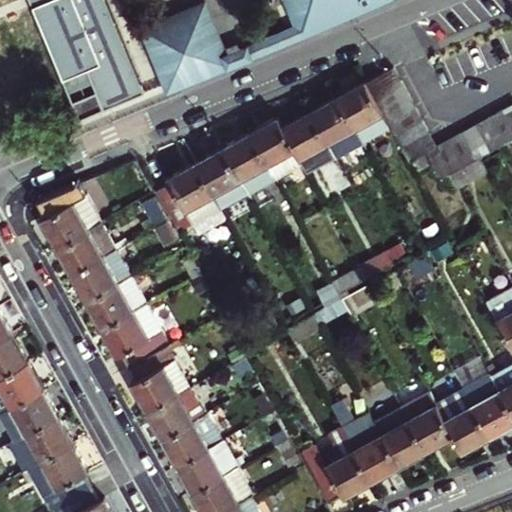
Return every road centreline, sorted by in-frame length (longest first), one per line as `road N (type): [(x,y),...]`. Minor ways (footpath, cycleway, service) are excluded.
road 1 (residential): [(444,0),(0,184)]
road 2 (residential): [(0,222),(159,511)]
